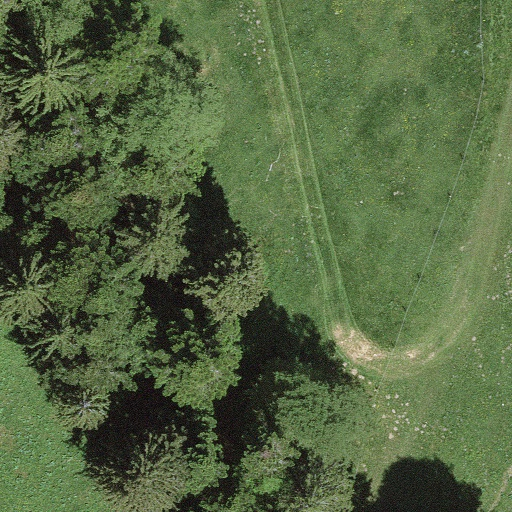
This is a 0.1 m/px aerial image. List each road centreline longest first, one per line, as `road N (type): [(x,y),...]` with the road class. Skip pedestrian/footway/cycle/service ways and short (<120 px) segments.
road 1 (track): [(511,147),(455,324),(419,365),(377,358),(347,340),(324,280),(251,0)]
road 2 (track): [(419,365),(373,511)]
